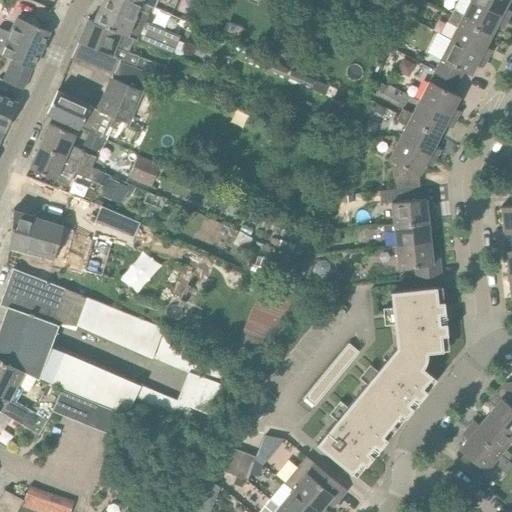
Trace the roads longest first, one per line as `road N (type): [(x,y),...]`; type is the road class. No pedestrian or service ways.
road 1 (residential): [(498,344),(488,325),(471,183),(511,92)]
road 2 (residential): [(384,511),(277,421),(341,334)]
road 3 (residential): [(0,179),(80,0)]
road 4 (residential): [(498,344),(419,430),(406,474)]
